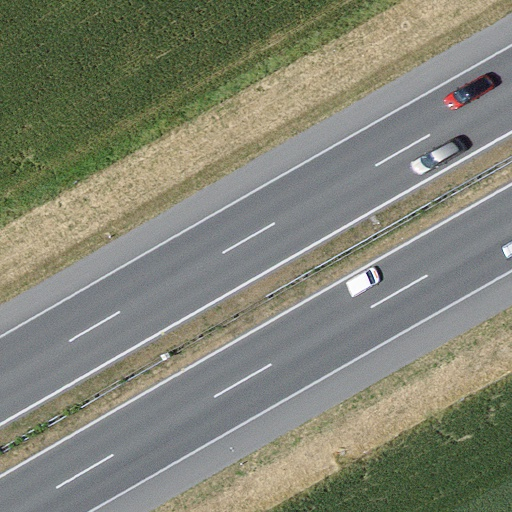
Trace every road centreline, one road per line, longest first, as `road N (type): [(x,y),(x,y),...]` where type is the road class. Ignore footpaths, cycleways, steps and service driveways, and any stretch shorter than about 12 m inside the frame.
road 1 (motorway): [(511,89),(0,382)]
road 2 (motorway): [(17,511),(511,228)]
